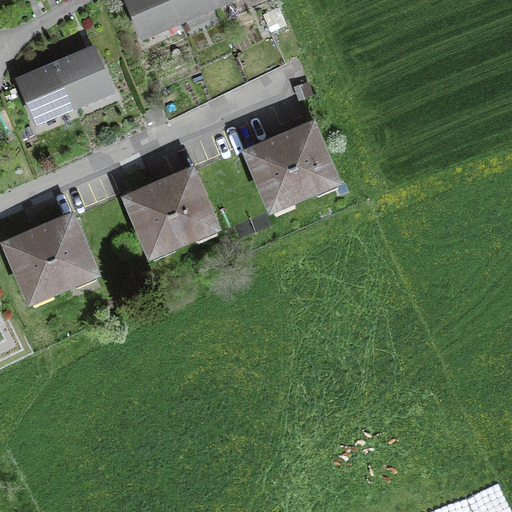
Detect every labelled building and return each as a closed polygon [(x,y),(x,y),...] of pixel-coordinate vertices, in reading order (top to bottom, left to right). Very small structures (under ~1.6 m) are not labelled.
[(125,0),(141,37),(180,21),(170,0),(125,0)] [(170,0),(180,21),(217,5),(214,0),(170,0)] [(272,35),(195,73),(207,101),(285,62),(272,35)] [(82,54),(56,65),(74,106),(112,90),(94,49),(82,54)] [(36,122),(74,106),(56,65),(18,81),(36,122)] [(168,120),(207,101),(195,73),(155,93),(160,104),(165,115),(168,120)] [(165,115),(160,104),(143,113),(148,123),(164,115),(165,115)] [(312,125),(248,153),(271,209),(336,181),(312,125)] [(192,171),(127,199),(150,255),(215,227),(192,171)] [(95,273),(71,217),(6,245),(30,301),(95,273)]
